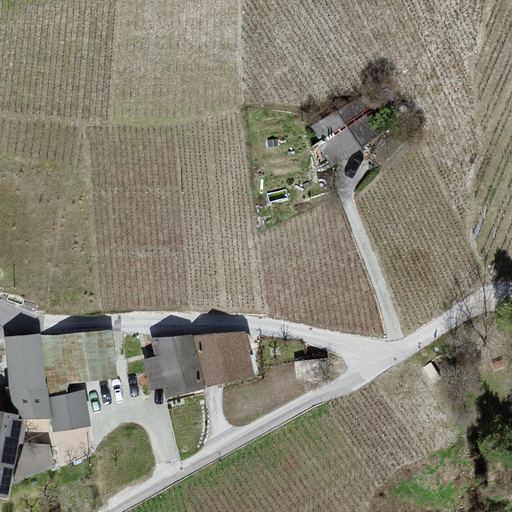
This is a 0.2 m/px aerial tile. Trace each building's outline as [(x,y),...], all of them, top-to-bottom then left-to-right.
[(368,91),(310,125),(329,162),(388,124),(368,91)] [(244,328),(192,333),(203,380),(253,372),(244,328)] [(142,356),(148,386),(161,381),(164,392),(202,383),(190,332),(149,337),(153,354),(142,356)] [(37,333),(4,334),(12,413),(47,413),(37,333)] [(82,385),(47,392),(52,426),(88,422),(82,385)] [(0,487),(6,488),(21,418),(11,414),(8,408),(0,405),(0,487)]
